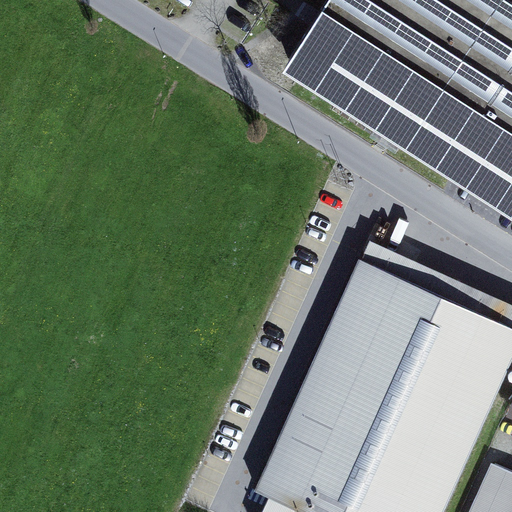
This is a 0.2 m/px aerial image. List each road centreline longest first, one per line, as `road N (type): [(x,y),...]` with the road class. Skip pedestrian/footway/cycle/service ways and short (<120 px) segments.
road 1 (residential): [(108,0),(511,252)]
road 2 (unknown): [(380,170),(223,511)]
